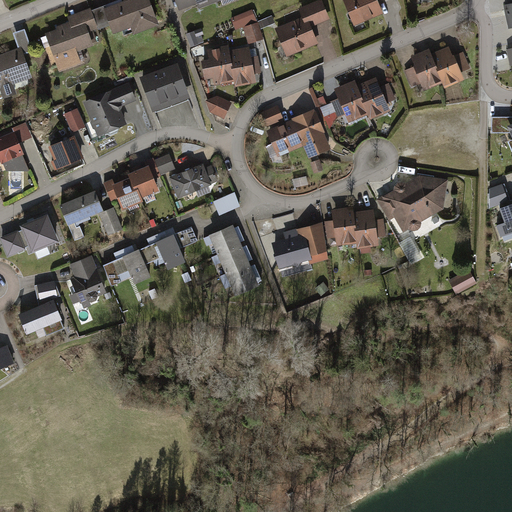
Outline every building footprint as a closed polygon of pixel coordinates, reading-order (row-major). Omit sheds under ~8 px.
[(89,11),(96,30),(107,26),(111,35),(120,32),(122,36),(130,33),(132,36),(158,26),(147,0),(123,0),(104,7),(103,5),(89,11)] [(173,0),(176,9),(194,3),(196,8),(218,0),(173,0)] [(300,17),(273,28),(284,57),(317,44),(310,26),(327,19),(319,0),(315,0),(297,7),(300,17)] [(344,0),(356,27),(385,15),(379,1),(382,0),(344,0)] [(96,30),(89,11),(88,8),(65,17),(67,22),(54,27),(55,30),(43,34),(57,72),(86,62),(82,50),(100,42),(96,30)] [(251,9),(228,19),(233,30),(241,27),(246,44),(261,39),(251,9)] [(184,34),(189,47),(202,42),(199,35),(202,35),(199,28),(184,34)] [(0,91),(3,91),(7,102),(20,97),(17,88),(34,82),(26,56),(34,53),(27,32),(14,36),(19,50),(0,56),(0,91)] [(436,68),(442,83),(444,87),(464,79),(461,71),(454,54),(453,53),(452,54),(448,45),(431,52),(437,67),(436,68)] [(211,87),(232,83),(229,69),(230,69),(227,52),(226,47),(205,51),(206,61),(210,80),(211,87)] [(437,67),(431,52),(429,47),(410,55),(414,65),(421,82),(424,90),(442,83),(436,68),(437,67)] [(247,48),(227,52),(230,69),(229,69),(232,83),(233,88),(254,84),(252,75),(249,58),(247,48)] [(461,71),(470,67),(463,51),(454,54),(461,71)] [(259,74),(255,57),(249,58),(252,75),(259,74)] [(206,61),(198,62),(202,81),(210,80),(206,61)] [(156,71),(170,105),(189,98),(175,63),(156,71)] [(404,69),(411,87),(421,82),(414,65),(404,69)] [(137,78),(151,112),(170,105),(156,71),(137,78)] [(373,78),(354,86),(360,102),(358,102),(364,117),(366,122),(388,113),(384,104),(377,88),(373,78)] [(346,124),(364,117),(358,102),(360,102),(354,86),(352,81),(331,90),(335,100),(342,116),(346,124)] [(82,103),(97,137),(125,125),(118,108),(134,101),(126,83),(82,103)] [(393,101),(386,84),(377,88),(384,104),(393,101)] [(213,116),(228,122),(236,105),(218,99),(209,103),(213,116)] [(335,100),(327,104),(334,120),(342,116),(335,100)] [(257,114),(263,128),(282,121),(276,107),(257,114)] [(70,132),(83,127),(76,108),(63,113),(70,132)] [(313,110),(266,129),(276,152),(299,143),(306,159),(329,149),(313,110)] [(507,125),(511,122),(511,116),(492,116),(493,133),(511,133),(507,125)] [(11,133),(0,137),(0,163),(1,164),(20,155),(21,155),(16,143),(30,138),(23,123),(10,128),(11,133)] [(52,171),(82,159),(73,137),(46,147),(52,161),(49,162),(52,171)] [(20,155),(1,164),(3,171),(27,171),(20,155)] [(166,155),(152,161),(158,176),(173,170),(166,155)] [(151,159),(142,162),(144,168),(146,167),(152,181),(159,178),(158,176),(152,161),(151,159)] [(201,165),(167,179),(176,200),(209,187),(209,185),(202,168),(201,165)] [(215,182),(209,166),(202,168),(209,185),(215,182)] [(144,168),(125,175),(132,192),(135,190),(140,200),(157,193),(152,181),(146,167),(144,168)] [(394,190),(378,199),(389,221),(396,217),(404,232),(410,228),(414,230),(418,229),(421,227),(422,223),(422,221),(445,208),(449,179),(421,174),(406,182),(402,181),(398,182),(396,185),(395,189),(394,190)] [(141,204),(140,200),(135,190),(132,192),(125,175),(110,181),(110,180),(101,184),(109,203),(114,201),(119,213),(141,204)] [(490,188),(489,208),(509,201),(503,183),(490,188)] [(65,227),(96,214),(102,212),(93,191),(57,206),(65,227)] [(211,203),(217,216),(238,207),(232,193),(211,203)] [(496,225),(501,236),(511,232),(511,202),(511,203),(508,204),(507,204),(500,207),(499,207),(504,222),(496,225)] [(338,245),(358,242),(356,228),(357,226),(355,211),(354,205),(332,208),(334,219),(336,236),(338,245)] [(111,208),(102,212),(96,214),(105,236),(120,231),(111,208)] [(375,208),(355,211),(357,226),(356,228),(358,242),(359,247),(380,245),(378,236),(376,219),(375,208)] [(29,254),(56,243),(45,216),(19,227),(20,230),(16,232),(16,231),(0,237),(0,243),(6,257),(23,250),(23,248),(26,247),(29,254)] [(387,235),(384,218),(376,219),(378,236),(387,235)] [(329,238),(336,236),(334,219),(325,222),(329,238)] [(298,228),(299,234),(308,238),(314,259),(309,260),(310,265),(332,260),(327,239),(329,238),(325,222),(298,228)] [(240,247),(231,226),(207,236),(216,257),(240,247)] [(190,228),(171,236),(177,249),(196,241),(190,228)] [(309,260),(314,259),(308,238),(299,234),(296,235),(290,232),(286,238),(272,242),(279,268),(309,260)] [(162,233),(144,241),(147,246),(165,238),(162,233)] [(147,246),(137,251),(143,266),(151,263),(153,267),(162,264),(166,272),(184,265),(177,249),(171,236),(165,238),(147,246)] [(129,247),(111,255),(113,261),(132,253),(129,247)] [(249,268),(240,247),(216,257),(225,278),(249,268)] [(149,279),(143,266),(137,251),(132,253),(113,261),(100,267),(109,288),(119,284),(118,282),(129,278),(132,287),(149,279)] [(90,255),(67,264),(72,277),(67,279),(78,305),(105,294),(90,255)] [(258,289),(249,268),(225,278),(234,299),(258,289)] [(192,279),(188,270),(181,273),(185,282),(192,279)] [(446,280),(454,296),(474,285),(466,270),(446,280)] [(52,281),(34,285),(37,301),(55,298),(52,281)] [(330,289),(324,281),(316,288),(322,295),(330,289)] [(24,336),(60,321),(52,301),(16,316),(24,336)] [(0,370),(12,366),(5,348),(0,349),(0,370)]
